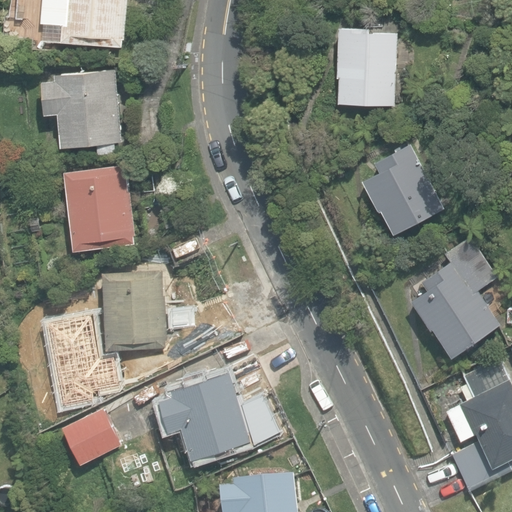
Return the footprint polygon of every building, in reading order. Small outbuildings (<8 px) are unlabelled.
[(65,38),(125,44),(126,37),(127,37),(130,0),(47,0),(45,19),(66,21),(65,38)] [(341,100),(397,103),(400,30),(372,29),(373,25),(342,23),(340,74),(342,74),(341,100)] [(100,141),(101,151),(118,150),(117,139),(125,138),(118,66),(58,71),(59,77),(45,78),(48,111),(62,110),(65,144),(100,141)] [(385,207),(398,232),(447,206),(412,140),(378,158),(383,167),(366,176),(383,208),(385,207)] [(69,169),(78,247),(136,240),(135,233),(138,232),(135,202),(132,202),(127,162),(69,169)] [(186,202),(159,210),(164,229),(191,222),(186,202)] [(34,231),(42,230),(40,216),(32,216),(34,231)] [(436,325),(455,353),(503,321),(480,287),(499,274),(472,234),(447,250),(453,258),(424,277),(430,286),(414,297),(434,326),(436,325)] [(143,348),(143,356),(162,355),(162,346),(171,345),(170,293),(166,293),(166,267),(106,269),(108,349),(143,348)] [(21,345),(21,371),(36,371),(36,345),(21,345)] [(454,453),(471,488),(511,467),(511,378),(500,356),(465,373),(469,382),(461,385),(467,397),(461,400),(463,402),(448,409),(462,437),(479,429),(483,438),(454,453)] [(186,422),(195,454),(253,437),(232,368),(176,385),(177,390),(164,394),(173,426),(186,422)] [(67,423),(85,461),(124,443),(106,405),(67,423)] [(299,511),(295,476),(237,483),(237,488),(223,490),(226,511),(299,511)]
